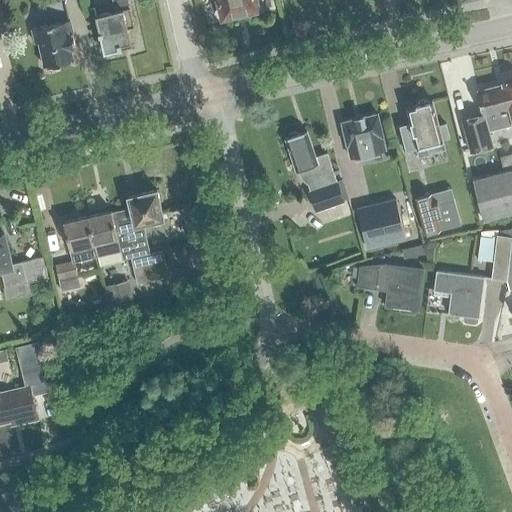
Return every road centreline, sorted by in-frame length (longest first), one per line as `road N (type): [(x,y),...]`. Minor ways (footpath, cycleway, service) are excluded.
road 1 (tertiary): [(206,96),(511,26)]
road 2 (residential): [(30,496),(99,472),(210,414),(252,373),(268,325)]
road 3 (residential): [(511,442),(484,372),(464,356),(268,325)]
road 4 (residential): [(268,325),(226,136),(206,96)]
road 5 (tertiary): [(0,142),(206,96)]
